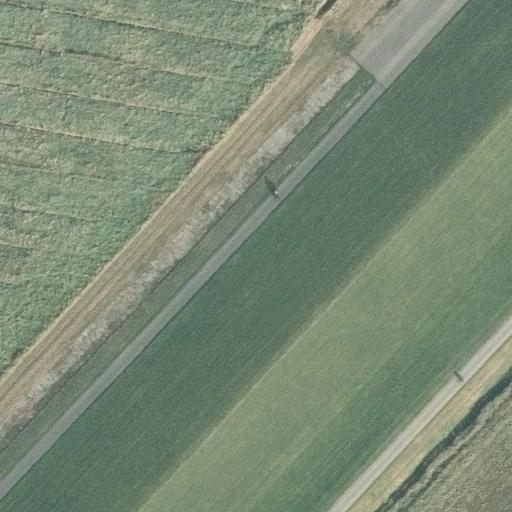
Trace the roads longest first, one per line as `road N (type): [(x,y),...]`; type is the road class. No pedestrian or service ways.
road 1 (track): [(441,0),(0,476)]
road 2 (track): [(340,511),(511,328)]
